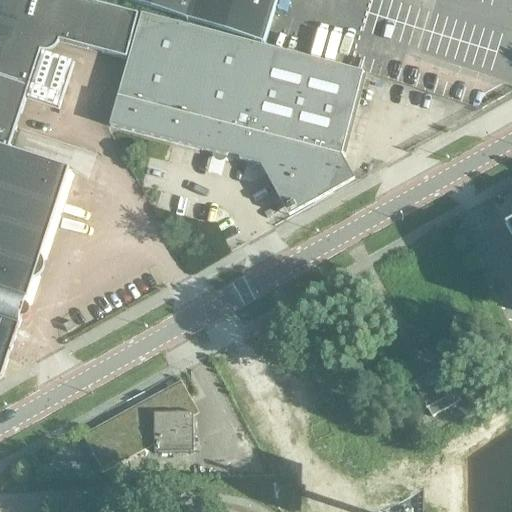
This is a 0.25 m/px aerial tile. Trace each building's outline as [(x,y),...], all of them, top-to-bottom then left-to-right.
[(127,60),(139,16),(78,0),(0,0),(0,49),(39,60),(42,52),(44,53),(47,53),(50,53),(52,52),(54,51),(56,50),(58,48),(59,45),(60,44),(60,43),(127,60)] [(116,0),(265,46),(278,0),(116,0)] [(342,157),(364,73),(264,47),(142,15),(111,127),(261,166),(290,218),(355,181),(342,157)] [(0,99),(24,106),(39,60),(0,49),(0,99)] [(43,259),(42,258),(48,240),(49,240),(71,170),(10,151),(24,106),(0,99),(0,379),(3,378),(22,321),(24,321),(27,320),(29,319),(31,317),(31,315),(31,312),(30,310),(28,308),(26,306),(34,281),(37,280),(39,279),(40,278),(42,276),(43,275),(44,273),(45,272),(45,269),(45,267),(45,265),(45,263),(44,261),(43,259)] [(72,322),(64,326),(68,333),(76,329),(72,322)] [(458,394),(457,392),(456,392),(442,368),(413,383),(427,408),(426,409),(428,411),(433,418),(461,402),(457,395),(458,394)] [(194,454),(194,419),(194,416),(197,415),(181,386),(87,437),(106,472),(155,445),(155,454),(194,454)]
